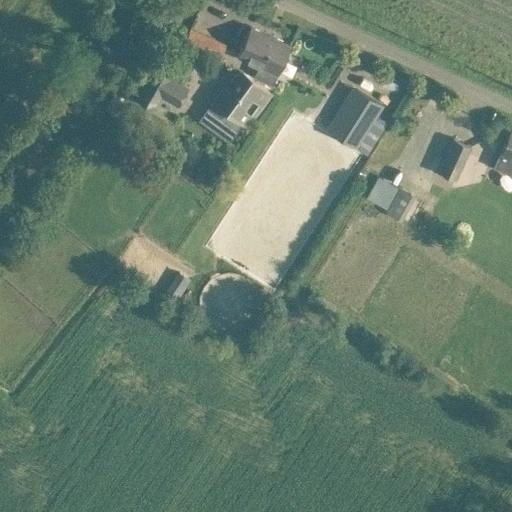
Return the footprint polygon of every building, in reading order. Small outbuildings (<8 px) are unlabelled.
[(250,25),(237,54),(259,64),(254,75),(273,83),(291,43),(250,25)] [(190,26),(183,42),(219,58),(226,43),(190,26)] [(171,76),(175,69),(157,59),(136,98),(153,107),(161,94),(179,103),(188,86),(171,76)] [(242,123),(246,125),(271,92),(242,70),(223,95),(219,92),(210,105),(220,113),(211,125),(229,140),(242,123)] [(357,88),(332,130),(357,145),(383,104),(357,88)] [(511,126),(495,165),(511,172),(511,126)] [(454,136),(446,155),(439,170),(455,178),(471,144),(454,136)] [(380,172),(368,196),(404,214),(416,190),(380,172)]
